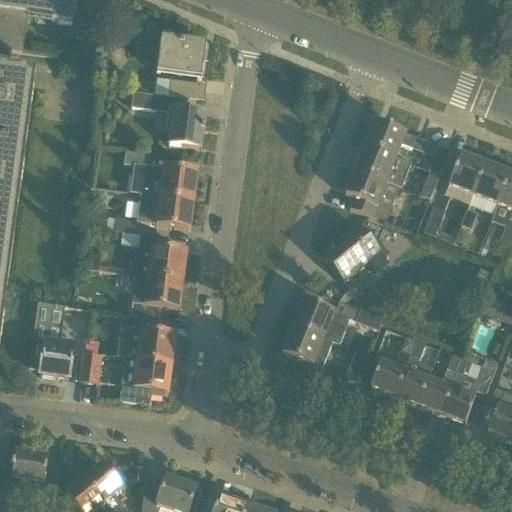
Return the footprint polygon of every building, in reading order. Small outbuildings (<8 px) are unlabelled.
[(0,0),(0,52),(21,56),(27,17),(51,20),(51,24),(71,27),(73,15),(75,15),(76,9),(74,8),(74,0),(0,0)] [(161,43),(158,73),(201,78),(205,48),(179,44),(178,45),(161,43)] [(0,145),(23,148),(33,74),(0,69),(0,145)] [(169,100),(178,102),(197,104),(200,88),(169,84),(167,100),(169,100)] [(167,116),(169,100),(167,100),(132,96),(130,111),(167,116)] [(167,148),(199,153),(202,134),(204,135),(205,132),(202,131),(204,118),(172,113),(167,148)] [(411,151),(415,142),(415,141),(374,125),(364,149),(395,161),(400,147),(411,151)] [(0,145),(0,221),(14,223),(23,148),(0,145)] [(354,174),(398,191),(399,190),(400,191),(409,168),(395,162),(395,161),(364,149),(354,174)] [(438,150),(437,151),(432,166),(443,170),(449,154),(438,150)] [(123,168),(147,171),(149,158),(125,155),(123,168)] [(447,190),(472,199),(484,168),(460,158),(447,190)] [(472,199),(496,209),(508,177),(484,168),(472,199)] [(162,171),(158,200),(192,205),(196,176),(162,171)] [(376,210),(389,216),(398,191),(354,174),(344,200),(353,203),(375,212),(376,210)] [(428,176),(423,191),(432,194),(438,179),(428,176)] [(511,178),(508,177),(496,209),(511,214),(511,178)] [(139,197),(136,225),(135,226),(139,227),(188,233),(192,205),(158,200),(139,197)] [(371,223),(375,212),(353,203),(349,214),(371,223)] [(423,236),(434,240),(444,214),(433,210),(423,236)] [(477,218),(466,214),(460,229),(470,233),(477,218)] [(0,297),(5,298),(14,223),(0,221),(0,297)] [(135,226),(136,225),(116,222),(114,233),(138,237),(139,227),(135,226)] [(509,248),(511,241),(511,232),(505,229),(499,244),(509,248)] [(358,230),(321,260),(342,286),(366,267),(374,277),(387,266),(358,230)] [(168,242),(148,239),(140,238),(135,278),(181,284),(185,256),(166,254),(168,242)] [(84,273),(97,274),(99,260),(86,258),(84,273)] [(181,284),(135,278),(130,320),(158,324),(160,311),(178,313),(181,284)] [(292,330),(322,343),(330,346),(335,333),(343,336),(348,323),(333,316),(302,304),(292,330)] [(511,315),(481,305),(476,317),(511,329),(511,315)] [(360,313),(355,326),(378,335),(383,322),(360,313)] [(156,337),(158,324),(130,320),(121,319),(116,360),(136,363),(170,368),(174,340),(156,337)] [(322,343),(292,330),(281,357),(312,369),(321,372),(326,359),(317,355),(322,343)] [(403,375),(409,360),(414,344),(405,341),(400,356),(399,356),(393,371),(379,365),(370,391),(393,400),(403,375)] [(409,360),(418,363),(424,348),(414,344),(409,360)] [(39,379),(68,383),(72,349),(42,345),(39,379)] [(356,355),(353,363),(345,382),(359,387),(369,360),(356,355)] [(83,358),(83,365),(80,385),(96,387),(100,360),(83,358)] [(426,384),(417,409),(440,418),(462,363),(452,359),(440,389),(426,384)] [(476,384),(465,380),(470,366),(462,363),(440,418),(464,428),(474,402),(473,401),(476,395),(485,399),(497,367),(485,362),(476,384)] [(170,368),(136,363),(133,391),(120,389),(119,406),(149,409),(150,398),(162,400),(162,396),(167,396),(170,368)] [(426,384),(403,375),(393,400),(417,409),(426,384)] [(486,436),(510,445),(511,440),(511,415),(497,410),(486,436)] [(2,480),(0,495),(0,498),(41,504),(47,461),(14,456),(10,482),(2,480)] [(122,511),(113,500),(121,493),(102,468),(82,483),(105,511),(122,511)] [(131,472),(129,492),(128,496),(142,498),(145,473),(131,472)] [(188,511),(196,491),(166,481),(155,510),(154,511),(188,511)] [(105,511),(82,483),(64,498),(75,511),(105,511)] [(214,511),(244,511),(245,509),(218,499),(214,511)]
